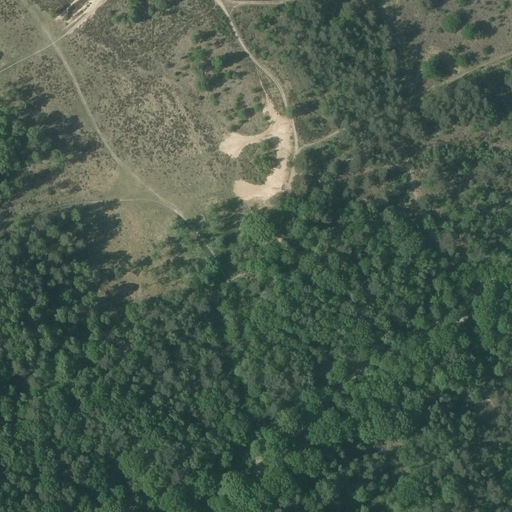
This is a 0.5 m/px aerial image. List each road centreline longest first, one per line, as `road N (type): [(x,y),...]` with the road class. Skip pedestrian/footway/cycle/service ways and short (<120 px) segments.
road 1 (track): [(511,257),(462,304),(347,379),(258,474)]
road 2 (track): [(487,302),(427,222),(400,137),(406,99)]
road 3 (track): [(296,149),(406,99)]
